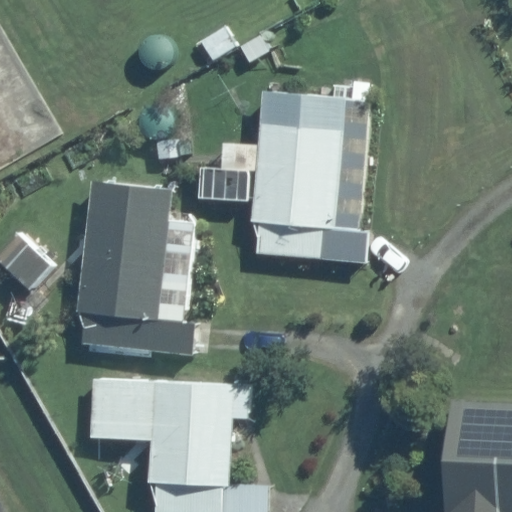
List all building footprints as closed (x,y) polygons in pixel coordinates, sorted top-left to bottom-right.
[(0,18),(0,176),(69,137),(0,18)] [(253,140),(221,137),(219,167),(198,165),(195,196),(250,202),(246,251),(262,253),(367,263),(371,225),(357,224),(370,77),(330,74),(328,90),(258,84),(253,140)] [(81,344),(109,345),(196,347),(197,316),(185,316),(186,303),(196,304),(199,212),(171,212),(172,174),(85,172),(84,182),(81,344)] [(91,372),(90,385),(90,435),(145,435),(145,487),(151,487),(150,511),(271,511),(272,478),(230,478),(231,418),(252,419),(252,374),(91,372)] [(511,511),(511,401),(482,401),(443,400),(438,511),(511,511)]
